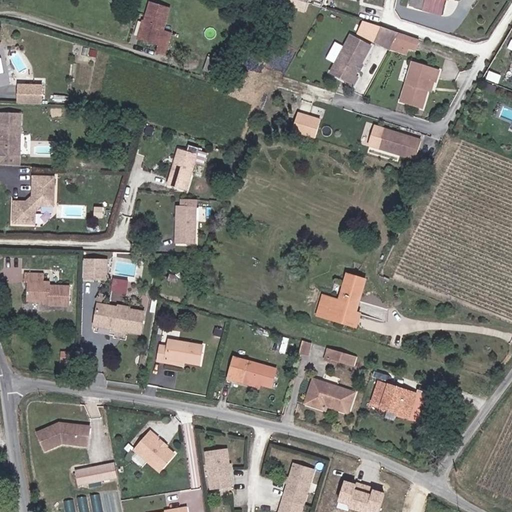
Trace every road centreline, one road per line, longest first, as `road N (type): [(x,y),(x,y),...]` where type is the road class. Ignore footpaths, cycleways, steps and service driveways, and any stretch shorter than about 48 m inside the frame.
road 1 (unclassified): [(9,385),(182,405),(294,429),(437,484)]
road 2 (residential): [(511,378),(437,484)]
road 3 (unclassified): [(9,385),(31,511)]
